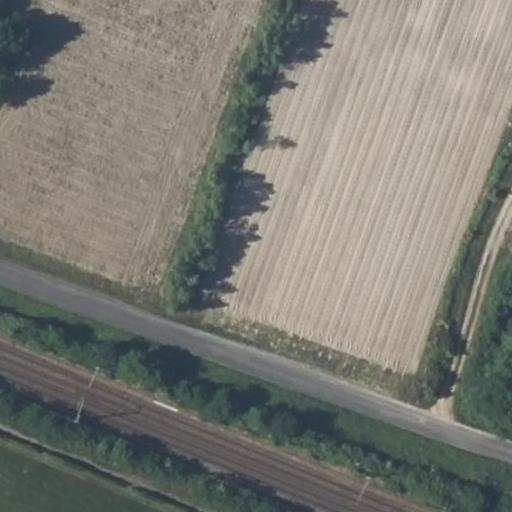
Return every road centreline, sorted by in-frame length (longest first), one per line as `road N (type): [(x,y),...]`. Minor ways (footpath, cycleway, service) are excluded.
road 1 (residential): [(0,270),(511,457)]
road 2 (track): [(438,431),(511,208)]
road 3 (track): [(206,511),(0,426)]
